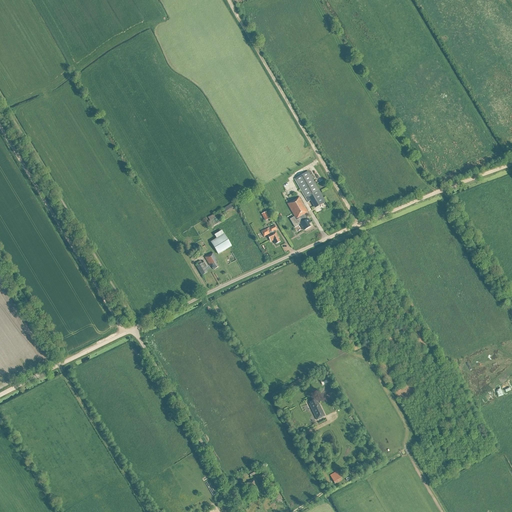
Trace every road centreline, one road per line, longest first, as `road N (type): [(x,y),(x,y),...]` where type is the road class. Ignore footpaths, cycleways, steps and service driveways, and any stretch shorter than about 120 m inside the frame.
road 1 (track): [(358,225),(225,0)]
road 2 (track): [(133,329),(358,225)]
road 3 (track): [(125,332),(0,124)]
road 4 (unclassified): [(239,511),(133,329)]
road 5 (track): [(63,362),(149,511)]
road 6 (track): [(358,225),(511,164)]
road 7 (track): [(332,419),(305,436),(328,486),(296,511)]
